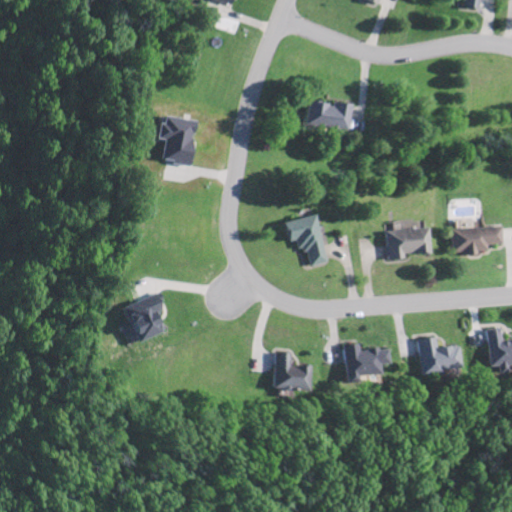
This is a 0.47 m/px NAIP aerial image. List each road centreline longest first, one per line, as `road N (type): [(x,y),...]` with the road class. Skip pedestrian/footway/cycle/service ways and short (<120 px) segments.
road 1 (residential): [(511,297),(308,311),(272,298),(246,273),(231,225),(238,162),(286,0)]
road 2 (residential): [(280,17),(367,53),(511,47)]
